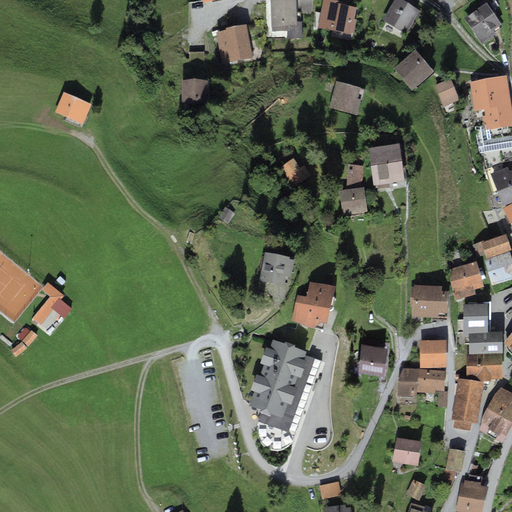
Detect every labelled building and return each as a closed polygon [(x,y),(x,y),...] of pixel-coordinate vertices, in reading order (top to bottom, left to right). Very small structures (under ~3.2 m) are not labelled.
[(295,0),(270,0),(272,31),(286,31),(286,38),(302,38),(302,21),(296,22),(295,0)] [(346,2),(335,0),(323,0),(318,27),(351,34),(352,32),(354,33),(357,20),(354,19),(357,7),(346,5),(346,2)] [(420,10),(402,0),(394,0),(382,20),(406,34),(420,10)] [(487,2),(464,18),(482,43),(496,33),(494,29),(502,24),(487,2)] [(226,30),(215,32),(222,64),(252,57),(245,24),(226,28),(226,30)] [(433,71),(415,49),(393,67),(412,89),(433,71)] [(511,117),(506,77),(471,83),(475,109),(485,108),(486,117),(483,117),(484,124),(487,124),(487,128),(511,124),(511,117)] [(195,78),(182,81),(182,104),(207,104),(207,81),(195,78)] [(451,79),(434,85),(443,106),(459,100),(451,79)] [(360,87),(335,81),(328,108),(357,115),(361,100),(357,99),(360,87)] [(91,105),(63,92),(54,112),(82,124),(91,105)] [(511,139),(490,144),(491,152),(511,147),(511,139)] [(400,143),(368,148),(374,185),(405,181),(400,143)] [(293,158),(279,168),(294,188),(312,175),(304,165),(300,167),(293,158)] [(346,189),(339,190),(342,215),(367,211),(364,187),(362,187),(363,166),(348,164),(346,189)] [(498,192),(511,186),(511,171),(509,173),(507,169),(491,175),(498,192)] [(511,186),(498,192),(503,205),(511,201),(511,186)] [(511,203),(503,209),(511,226),(511,203)] [(235,213),(225,207),(218,218),(228,224),(235,213)] [(137,253),(123,233),(109,243),(124,263),(137,253)] [(506,234),(473,245),(477,257),(485,254),(486,258),(511,250),(506,234)] [(289,257),(265,252),(260,280),(284,285),(286,276),(290,277),(293,260),(289,259),(289,257)] [(511,260),(509,252),(484,260),(493,285),(511,278),(511,260)] [(477,261),(447,269),(456,299),(476,294),(474,290),(484,287),(477,261)] [(64,295),(48,282),(42,290),(50,296),(32,318),(41,325),(53,309),(64,318),(72,309),(61,300),(64,295)] [(327,322),(335,285),(309,282),(306,296),(297,295),(292,320),(312,328),(321,322),(327,322)] [(441,285),(414,285),(414,286),(411,286),(410,304),(413,304),(412,317),(438,317),(438,312),(447,312),(447,291),(441,290),(441,285)] [(488,303),(463,304),(463,337),(468,337),(468,333),(488,332),(488,303)] [(26,327),(17,337),(28,346),(38,335),(31,330),(30,331),(26,327)] [(488,332),(468,333),(468,337),(469,354),(501,353),(502,353),(502,332),(488,332)] [(511,332),(503,342),(511,349),(511,332)] [(377,338),(362,337),(359,369),(385,371),(387,343),(376,342),(377,338)] [(446,339),(419,340),(420,368),(446,367),(446,339)] [(305,351),(274,340),(271,348),(266,347),(260,363),(264,365),(260,375),(257,374),(250,390),(255,392),(250,405),(262,410),(258,421),(261,423),(259,430),(260,435),(263,439),(267,443),(272,445),(277,445),(282,444),(287,441),(291,437),(318,362),(303,356),(305,351)] [(26,349),(22,342),(11,350),(16,357),(26,349)] [(469,354),(466,354),(466,379),(479,379),(479,381),(491,380),(491,379),(502,379),(501,353),(469,354)] [(417,369),(403,368),(398,379),(397,395),(416,396),(416,392),(417,369)] [(445,370),(417,369),(416,392),(435,393),(435,390),(444,390),(445,370)] [(484,383),(458,378),(451,420),(454,420),(453,427),(470,430),(472,422),(477,423),(484,383)] [(511,397),(511,395),(500,390),(487,409),(480,429),(500,439),(511,417),(511,401),(510,401),(511,397)] [(422,441),(397,437),(393,461),(418,466),(422,441)] [(464,451),(449,449),(446,469),(461,471),(464,451)] [(426,486),(413,479),(406,494),(419,500),(426,486)] [(464,482),(461,482),(456,510),(465,511),(482,511),(488,486),(480,485),(480,482),(465,479),(464,482)] [(338,482),(319,486),(322,499),(341,496),(338,482)] [(430,511),(424,510),(425,507),(411,503),(407,511),(430,511)]
